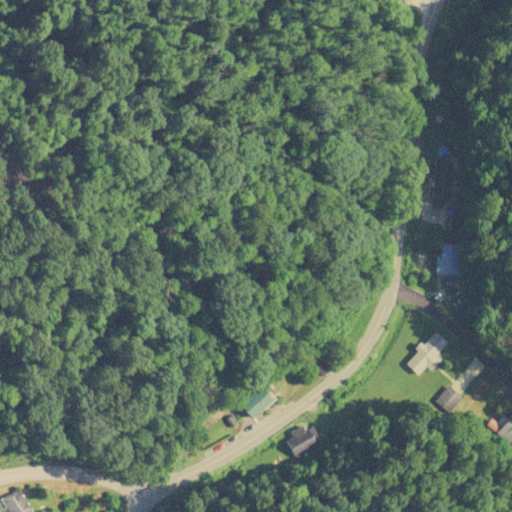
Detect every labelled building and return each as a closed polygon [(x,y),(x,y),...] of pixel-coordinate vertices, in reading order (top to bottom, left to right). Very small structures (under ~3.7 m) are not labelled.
[(451,162),(432,161),(431,199),(449,200),(451,162)] [(456,275),(457,244),(439,244),(438,256),(434,256),(434,274),(456,275)] [(439,359),(434,355),(445,342),(432,330),(414,350),(415,351),(403,364),(416,375),(423,366),(428,370),(439,359)] [(432,401),(446,414),(461,398),(446,385),(432,401)] [(270,402),(259,387),(237,403),(248,418),(270,402)] [(508,444),(511,439),(511,412),(510,411),(494,433),(508,444)] [(283,438),(295,459),(320,445),(308,423),(283,438)] [(2,497),(6,511),(27,511),(20,490),(2,497)]
